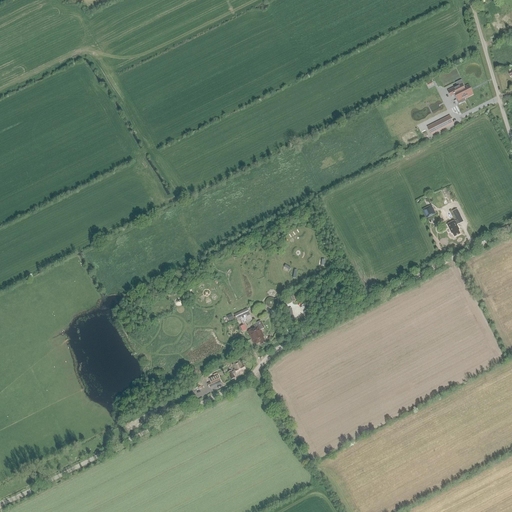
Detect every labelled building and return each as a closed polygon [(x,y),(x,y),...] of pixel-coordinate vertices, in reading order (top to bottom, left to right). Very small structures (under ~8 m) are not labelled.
[(498,31),(502,29),(502,30),(511,25),(511,23),(507,13),(511,11),(508,4),(502,7),(506,15),(496,20),(496,21),(491,23),(493,27),(495,26),(498,31)] [(470,89),(468,86),(464,88),(462,84),(448,91),(451,96),(454,95),(456,95),(458,99),(456,100),(458,104),(466,101),(465,99),(473,95),(471,91),(472,91),(470,89)] [(437,123),(441,130),(453,123),(450,116),(437,123)] [(432,216),(428,207),(422,210),(426,219),(432,216)] [(459,224),(463,222),(457,209),(452,212),(457,220),(459,224)] [(447,225),(449,228),(452,234),(452,233),(454,237),(460,234),(458,230),(459,230),(457,225),(459,224),(457,220),(455,221),(447,225)] [(279,304),(278,298),(274,299),(273,298),(272,298),(271,298),(270,298),(269,298),(268,299),(267,299),(267,300),(266,300),(266,301),(266,302),(265,303),(266,304),(266,305),(266,306),(267,306),(267,307),(268,308),(269,308),(270,308),(271,308),(272,308),(273,308),(273,307),(274,307),(274,306),(275,306),(275,305),(279,304)] [(252,320),(247,310),(235,316),(236,320),(239,318),(243,325),(252,320)] [(264,337),(260,330),(264,328),(261,321),(253,324),(255,328),(248,332),(254,345),(260,342),(261,345),(266,342),(263,337),(264,337)] [(243,370),(245,369),(243,365),(242,366),(239,361),(233,365),(235,369),(233,370),(234,371),(232,372),(231,371),(228,373),(231,380),(235,378),(233,374),(235,373),(236,376),(240,373),(241,374),(244,372),(243,370)] [(207,384),(209,388),(221,382),(220,378),(219,378),(210,382),(207,384)]
